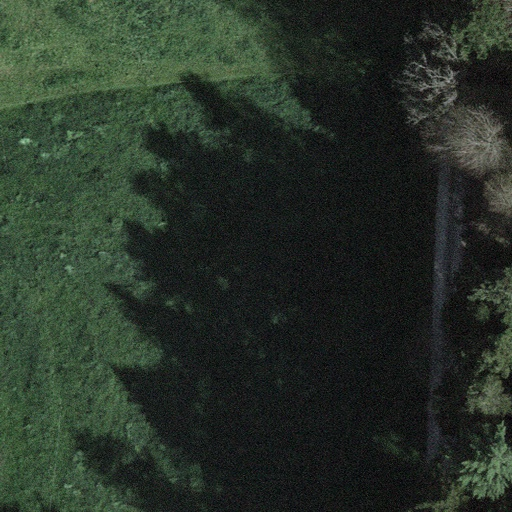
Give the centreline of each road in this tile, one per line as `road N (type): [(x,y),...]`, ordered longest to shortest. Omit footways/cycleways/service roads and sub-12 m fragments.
road 1 (unclassified): [(427,511),(460,0)]
road 2 (track): [(511,100),(496,121),(442,274)]
